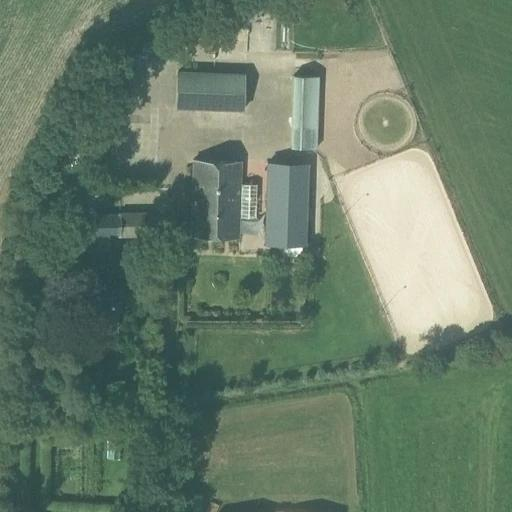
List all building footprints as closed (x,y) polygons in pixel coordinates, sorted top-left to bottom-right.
[(229,37),(209,37),(209,53),(228,53),(229,37)] [(244,114),(244,77),(177,74),(176,112),(244,114)] [(319,77),(293,76),(291,149),(317,150),(319,77)] [(61,122),(67,145),(85,141),(80,118),(61,122)] [(106,120),(109,152),(112,152),(112,163),(135,161),(133,132),(130,132),(129,118),(106,120)] [(239,239),(240,217),(255,217),(256,184),(241,184),(242,163),(193,162),(191,237),(239,239)] [(266,163),(264,244),(306,245),(308,164),(266,163)] [(70,214),(71,237),(119,236),(119,238),(151,238),(150,212),(70,214)] [(116,303),(120,303),(120,289),(85,289),(85,332),(115,333),(116,303)]
